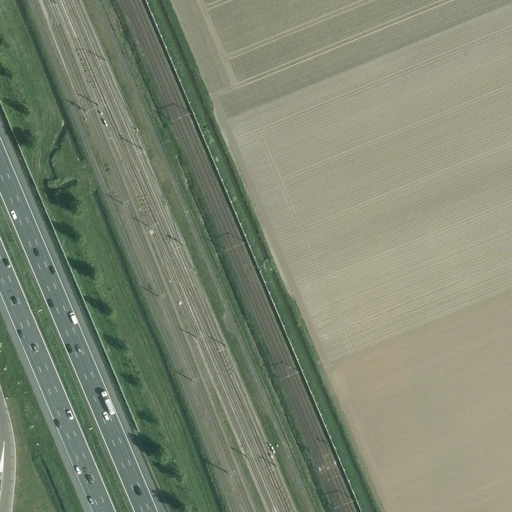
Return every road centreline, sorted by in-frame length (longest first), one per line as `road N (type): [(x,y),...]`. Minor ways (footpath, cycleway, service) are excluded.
road 1 (track): [(209,511),(102,239),(89,224),(58,214),(44,196),(35,103),(0,13)]
road 2 (motorway): [(145,511),(0,167)]
road 3 (motorway): [(0,270),(101,511)]
